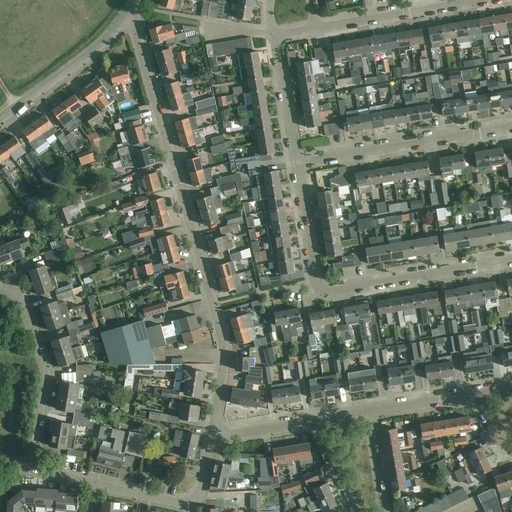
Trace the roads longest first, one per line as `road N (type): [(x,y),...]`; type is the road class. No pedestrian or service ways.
road 1 (residential): [(214,431),(219,335),(130,16)]
road 2 (residential): [(296,164),(511,127)]
road 3 (residential): [(29,465),(44,368),(18,297),(0,291)]
road 4 (residential): [(327,293),(511,261)]
road 5 (residential): [(313,29),(489,0)]
road 6 (unclassified): [(0,119),(130,16)]
road 7 (residential): [(327,293),(313,280),(296,164)]
road 8 (residential): [(296,164),(277,36)]
